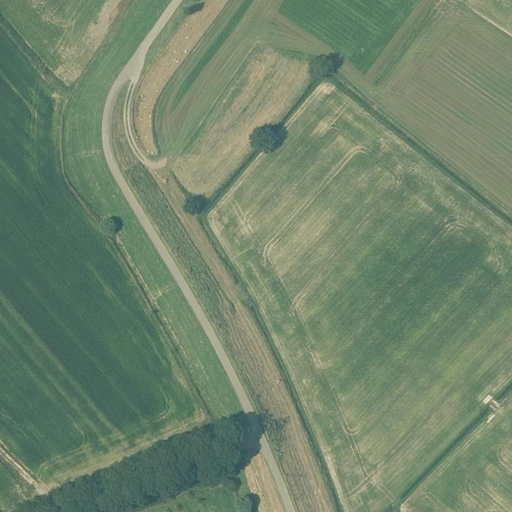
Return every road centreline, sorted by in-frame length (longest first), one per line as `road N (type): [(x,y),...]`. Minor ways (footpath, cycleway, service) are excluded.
road 1 (unclassified): [(261,438),(113,170),(105,140),(116,84),(176,0)]
road 2 (track): [(249,292),(226,292),(134,149),(126,123),(131,84)]
road 3 (unclassified): [(72,511),(261,438)]
